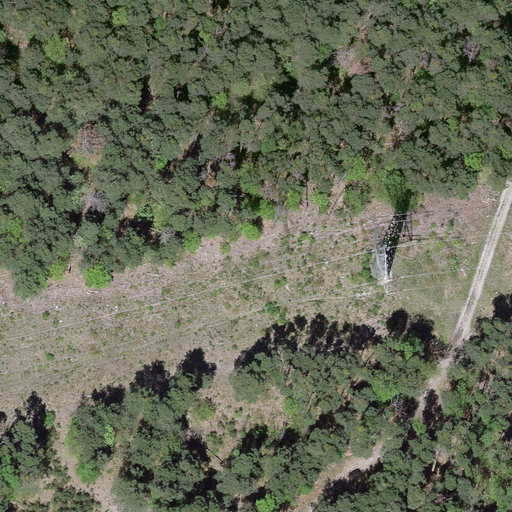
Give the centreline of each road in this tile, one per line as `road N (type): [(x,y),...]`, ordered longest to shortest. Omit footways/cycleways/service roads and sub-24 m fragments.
road 1 (track): [(314,511),(452,319)]
road 2 (track): [(452,319),(511,108)]
road 3 (track): [(452,319),(511,425)]
